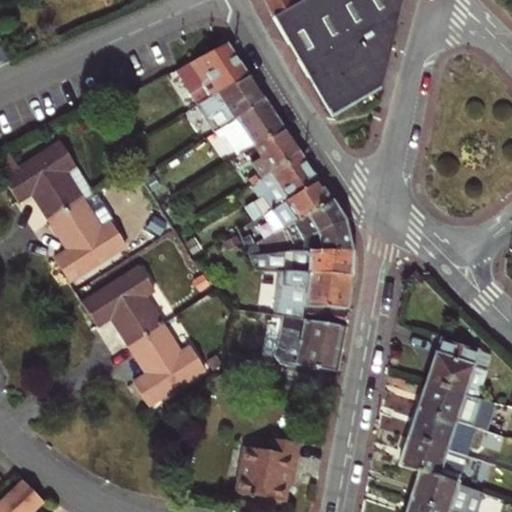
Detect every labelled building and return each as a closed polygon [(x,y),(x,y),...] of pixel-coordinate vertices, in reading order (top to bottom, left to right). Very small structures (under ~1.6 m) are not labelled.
[(265,0),(273,16),(300,0),(265,0)] [(332,117),(380,87),(361,73),(363,67),(341,59),(343,48),(315,0),(300,0),(273,16),(332,117)] [(361,73),(380,87),(401,0),(315,0),(343,48),(341,59),(363,67),(361,73)] [(187,88),(199,106),(248,73),(228,43),(186,64),(189,70),(181,74),(185,83),(204,73),(207,78),(187,88)] [(185,83),(187,88),(207,78),(204,73),(185,83)] [(215,132),(225,125),(265,100),(248,73),(199,106),(215,132)] [(243,153),(254,146),(283,128),(265,100),(225,125),(229,132),(243,153)] [(249,178),(253,184),(301,154),(283,128),(254,146),(261,157),(253,162),(258,173),(249,178)] [(243,153),(229,132),(223,136),(236,157),(243,153)] [(146,164),(133,143),(124,148),(137,170),(146,164)] [(0,159),(0,171),(21,204),(38,194),(41,198),(38,200),(53,223),(87,202),(96,196),(63,145),(20,172),(10,154),(0,159)] [(263,190),(274,207),(318,181),(301,154),(253,184),(258,193),(263,190)] [(263,213),(275,232),(295,223),(307,217),(330,200),(318,181),(274,207),(263,213)] [(303,249),(308,249),(351,250),(342,218),(330,200),(307,217),(295,223),(299,232),(288,237),(291,251),(303,249)] [(87,202),(53,223),(69,248),(72,246),(74,250),(57,261),(72,284),(129,248),(114,225),(105,231),(87,202)] [(239,227),(247,245),(257,241),(248,222),(239,227)] [(291,251),(267,254),(268,268),(277,269),(307,271),(308,249),(303,249),(291,251)] [(307,271),(352,275),(351,250),(308,249),(307,271)] [(256,268),(268,268),(267,254),(252,256),(256,268)] [(143,269),(86,305),(100,328),(117,317),(132,347),(166,326),(148,298),(157,292),(143,269)] [(273,314),(274,315),(303,319),(305,323),(345,328),(352,275),(307,271),(277,269),(273,314)] [(423,272),(413,277),(421,286),(428,280),(423,272)] [(289,381),(334,390),(345,328),(305,323),(303,319),(274,315),(268,348),(282,363),(292,365),(289,381)] [(166,326),(132,347),(148,371),(150,370),(153,375),(137,385),(151,408),(209,372),(195,349),(185,355),(166,326)] [(456,334),(439,379),(490,398),(500,371),(487,365),(493,348),(456,334)] [(439,379),(429,407),(480,425),(490,398),(439,379)] [(480,425),(429,407),(419,432),(457,446),(470,451),(480,425)] [(511,430),(511,422),(496,416),(491,429),(510,436),(511,430)] [(505,452),(510,436),(491,429),(485,445),(505,452)] [(447,475),(457,446),(419,432),(408,461),(431,469),(447,475)] [(287,508),(300,445),(271,439),(268,453),(247,449),(237,498),(287,508)] [(447,475),(431,469),(421,496),(465,511),(483,511),(491,491),(447,475)] [(0,511),(33,511),(43,503),(25,483),(0,506),(0,511)] [(465,511),(421,496),(414,511),(465,511)]
